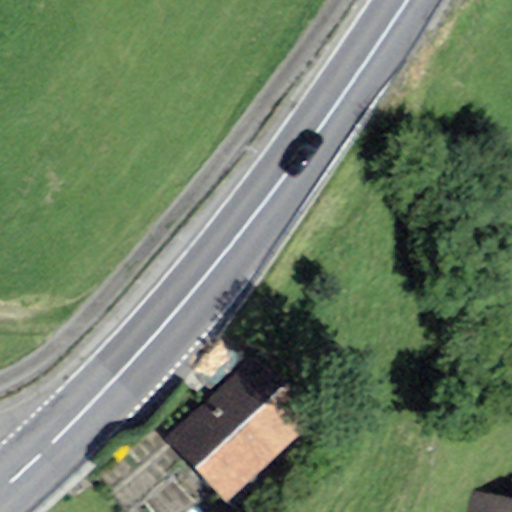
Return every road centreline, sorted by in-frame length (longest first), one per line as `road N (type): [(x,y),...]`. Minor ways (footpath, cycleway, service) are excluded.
road 1 (secondary): [(412,0),(344,102),(160,335),(0,498)]
road 2 (track): [(342,0),(96,312),(48,357),(0,382)]
